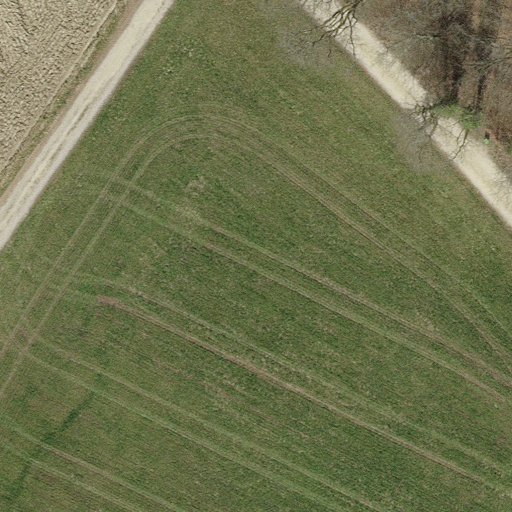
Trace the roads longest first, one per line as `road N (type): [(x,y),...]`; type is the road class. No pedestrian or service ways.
road 1 (track): [(0,236),(162,0)]
road 2 (track): [(511,206),(404,77),(320,0)]
